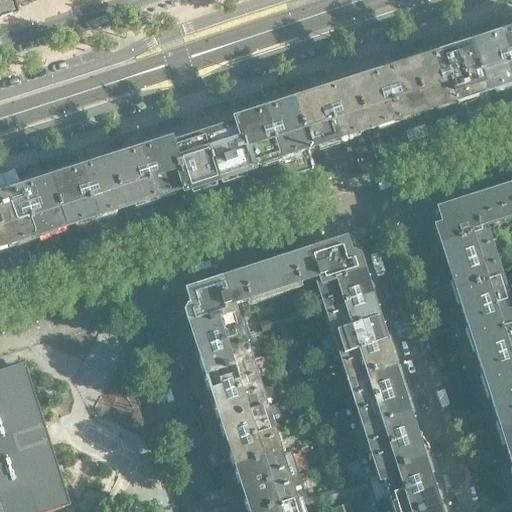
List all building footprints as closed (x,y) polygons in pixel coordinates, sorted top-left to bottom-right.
[(0,0),(0,19),(17,13),(13,0),(0,0)] [(511,35),(498,40),(511,82),(511,35)] [(511,110),(511,82),(498,40),(469,49),(484,95),(505,88),(507,94),(500,96),(506,113),(511,110)] [(491,118),(484,95),(469,49),(440,59),(466,142),(496,133),(491,118)] [(466,142),(440,59),(381,78),(395,123),(403,146),(408,161),(466,142)] [(395,123),(381,78),(351,87),(366,133),(395,123)] [(366,133),(351,87),(322,96),(337,142),(366,133)] [(337,142),(322,96),(293,106),(307,152),(337,142)] [(307,152),(293,106),(263,115),(278,161),(307,152)] [(511,127),(511,110),(506,113),(491,118),(496,133),(511,127)] [(278,161),(263,115),(233,125),(234,129),(249,174),(279,165),(278,161)] [(398,144),(393,128),(371,136),(377,151),(398,144)] [(255,193),(249,174),(234,129),(216,135),(188,144),(169,150),(168,146),(167,146),(194,230),(203,227),(205,226),(206,225),(207,224),(208,223),(209,221),(210,219),(210,218),(210,216),(210,214),(202,189),(230,180),(238,206),(239,208),(241,210),(242,211),(244,212),(246,212),(248,212),(250,212),(260,209),(255,193)] [(194,230),(167,146),(137,156),(164,239),(194,230)] [(408,161),(403,146),(373,155),(378,171),(408,161)] [(378,171),(373,155),(344,165),(349,180),(378,171)] [(164,239),(137,156),(108,165),(135,249),(164,239)] [(135,249),(108,165),(79,174),(106,258),(135,249)] [(349,180),(344,165),(315,174),(320,189),(349,180)] [(106,258),(79,174),(49,184),(76,268),(106,258)] [(320,189),(315,174),(285,184),(290,199),(320,189)] [(76,268),(49,184),(20,193),(35,239),(42,262),(47,277),(76,268)] [(290,199),(285,184),(255,193),(260,209),(290,199)] [(511,217),(511,204),(508,192),(469,205),(476,228),(479,228),(511,217)] [(35,239),(20,193),(0,199),(0,231),(5,248),(35,239)] [(476,228),(469,205),(437,215),(442,230),(435,232),(440,248),(481,234),(479,228),(476,228)] [(13,271),(5,248),(0,231),(0,292),(18,287),(13,271)] [(489,258),(482,236),(481,234),(440,248),(438,249),(441,260),(444,259),(448,271),(489,258)] [(360,275),(355,261),(351,259),(347,260),(342,245),(308,256),(316,281),(318,288),(360,275)] [(316,281),(308,256),(264,270),(272,295),(316,281)] [(496,281),(489,258),(448,271),(451,283),(449,284),(452,295),(496,281)] [(47,277),(42,262),(13,271),(18,287),(47,277)] [(272,295),(264,270),(220,285),(228,309),(272,295)] [(367,299),(364,290),(367,290),(363,277),(360,278),(360,275),(318,288),(326,312),(367,299)] [(504,305),(496,281),(452,295),(456,307),(459,306),(463,318),(504,305)] [(228,309),(220,285),(186,295),(191,311),(187,312),(185,316),(189,330),(230,317),(228,309)] [(376,319),(372,306),(370,307),(367,299),(326,312),(334,335),(375,322),(374,320),(376,319)] [(511,328),(504,305),(463,318),(466,330),(464,331),(468,342),(511,328)] [(302,320),(299,311),(289,314),(292,323),(302,320)] [(292,323),(289,314),(279,318),(282,326),(286,325),(292,323)] [(238,340),(230,317),(189,330),(190,332),(188,333),(192,346),(194,345),(197,354),(238,340)] [(282,326),(279,318),(269,321),(272,329),(278,328),(278,327),(282,326)] [(272,329),(269,321),(259,324),(262,333),(272,329)] [(382,346),(379,337),(382,336),(378,323),(375,324),(375,322),(334,335),(341,359),(382,346)] [(290,336),(286,325),(282,326),(278,327),(278,328),(281,339),(290,336)] [(511,353),(511,330),(511,328),(468,342),(471,354),(474,353),(478,365),(511,353)] [(294,348),(290,336),(281,339),(285,351),(294,348)] [(245,364),(238,340),(197,354),(199,362),(197,363),(201,375),(204,375),(204,377),(245,364)] [(391,366),(387,353),(385,354),(382,346),(341,359),(349,382),(390,369),(389,367),(391,366)] [(297,360),(294,348),(285,351),(289,363),(297,360)] [(511,379),(511,353),(478,365),(481,377),(479,377),(483,389),(511,379)] [(301,371),(297,360),(289,363),(293,374),(301,371)] [(253,387),(245,364),(204,377),(205,379),(203,380),(207,393),(209,392),(212,400),(253,387)] [(0,511),(49,511),(66,507),(49,452),(46,444),(40,424),(22,368),(0,375),(0,511)] [(397,392),(394,384),(397,383),(393,370),(390,371),(390,369),(349,382),(356,405),(397,392)] [(305,383),(301,371),(293,374),(296,386),(305,383)] [(511,405),(511,379),(483,389),(486,401),(489,400),(493,412),(511,405)] [(309,395),(305,383),(296,386),(300,398),(309,395)] [(260,411),(253,387),(212,400),(214,409),(212,410),(216,422),(219,422),(219,424),(260,411)] [(406,413),(402,400),(400,401),(397,392),(356,405),(364,429),(405,416),(404,413),(406,413)] [(312,406),(309,395),(300,398),(304,410),(312,406)] [(511,430),(511,405),(493,412),(496,423),(494,424),(498,435),(511,430)] [(316,418),(312,406),(304,410),(308,421),(316,418)] [(268,434),(260,411),(219,424),(220,426),(218,427),(222,440),(224,439),(227,447),(268,434)] [(412,439),(409,431),(412,430),(408,417),(405,418),(405,416),(364,429),(371,452),(412,439)] [(320,430),(316,418),(308,421),(312,433),(320,430)] [(324,442),(320,430),(312,433),(315,445),(324,442)] [(511,456),(511,430),(498,435),(502,447),(504,447),(508,458),(511,456)] [(275,457),(268,434),(227,447),(230,456),(227,456),(231,469),(234,468),(234,471),(275,457)] [(421,459),(417,447),(415,447),(412,439),(371,452),(379,476),(420,462),(419,460),(421,459)] [(327,453),(324,442),(315,445),(319,456),(327,453)] [(331,465),(327,453),(319,456),(323,468),(331,465)] [(283,481),(275,457),(234,471),(235,473),(233,474),(237,486),(239,486),(242,494),(283,481)] [(427,486),(424,478),(427,477),(423,464),(420,465),(420,462),(379,476),(386,499),(427,486)] [(335,477),(331,465),(323,468),(327,480),(335,477)] [(339,489),(335,477),(327,480),(330,491),(332,491),(337,489),(339,489)] [(266,511),(290,504),(283,481),(242,494),(245,502),(242,503),(245,511),(266,511)] [(366,490),(363,481),(358,482),(361,492),(366,490)] [(361,492),(358,482),(353,484),(356,493),(361,492)] [(356,493),(353,484),(348,486),(350,495),(356,493)] [(350,495),(348,486),(342,488),(345,497),(350,495)] [(436,506),(432,494),(430,494),(427,486),(386,499),(390,511),(426,511),(435,509),(434,507),(436,506)] [(342,488),(339,489),(337,489),(340,498),(345,497),(342,488)] [(340,498),(337,489),(332,491),(335,500),(340,498)] [(332,491),(330,491),(327,493),(330,502),(335,500),(332,491)] [(330,502),(327,493),(321,494),(324,503),(330,502)] [(324,503),(321,494),(316,496),(319,505),(324,503)] [(319,505),(316,496),(311,498),(314,507),(319,505)] [(314,507),(311,498),(305,499),(308,509),(314,507)]
